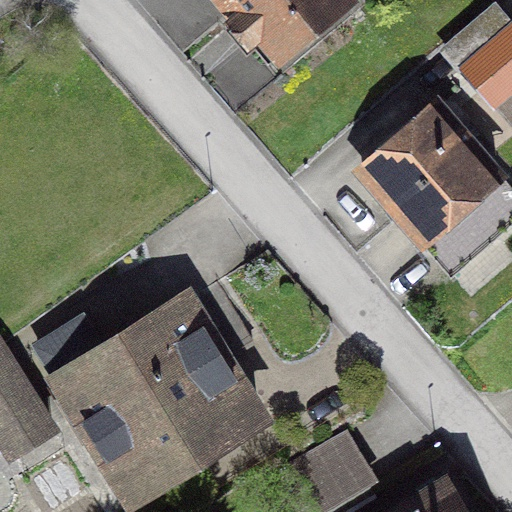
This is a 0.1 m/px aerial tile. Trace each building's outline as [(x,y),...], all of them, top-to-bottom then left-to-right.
[(214,0),(268,63),(344,0),(214,0)] [(511,21),(494,1),(444,44),(493,101),(511,84),(511,21)] [(362,171),(408,224),(484,159),(438,106),(362,171)] [(511,220),(511,190),(484,159),(408,224),(451,274),(511,220)] [(76,321),(37,346),(130,496),(260,415),(222,357),(252,339),(216,280),(97,355),(76,321)] [(0,344),(0,434),(11,451),(53,424),(0,344)] [(322,511),(372,482),(341,430),(292,460),(322,511)] [(465,511),(447,482),(398,511),(465,511)]
